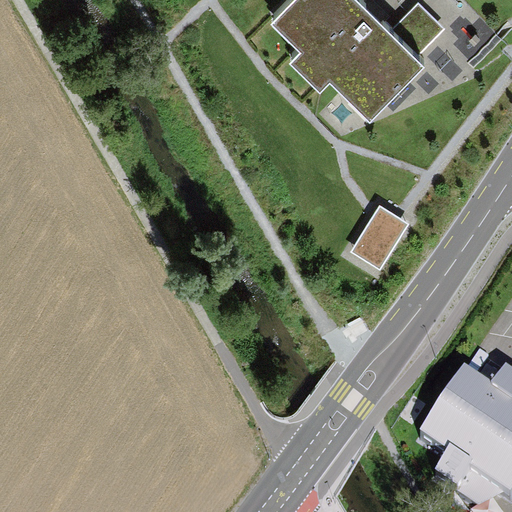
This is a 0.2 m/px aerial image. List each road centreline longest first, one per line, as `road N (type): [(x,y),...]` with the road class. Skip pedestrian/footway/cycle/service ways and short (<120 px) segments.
road 1 (track): [(370,402),(134,0)]
road 2 (tertiary): [(511,177),(366,408),(301,492)]
